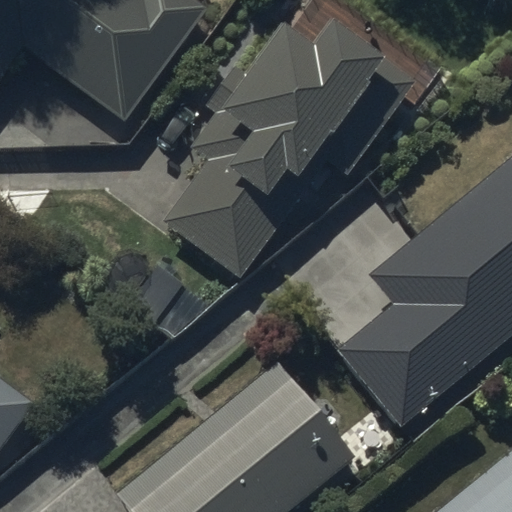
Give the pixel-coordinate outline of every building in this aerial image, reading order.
[(0,0),(0,67),(18,45),(124,127),(210,16),(188,0),(0,0)] [(182,178),(151,221),(238,283),(323,166),(345,182),(412,89),(324,25),(305,51),(274,29),(240,77),(231,71),(204,109),(214,116),(186,154),(203,166),(190,183),(182,178)] [(511,162),(364,281),(389,311),(333,356),(402,440),(511,351),(511,162)] [(121,511),(293,511),(352,466),(274,366),(109,495),(121,511)] [(0,450),(31,408),(0,385),(0,450)] [(511,511),(511,450),(435,511),(511,511)]
